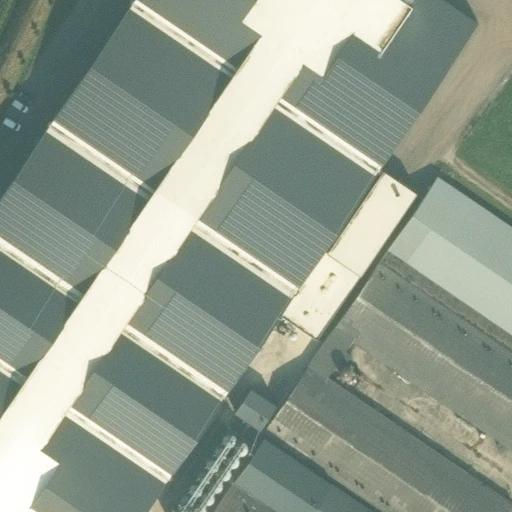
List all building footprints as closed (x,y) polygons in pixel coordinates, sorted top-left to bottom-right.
[(143,511),(278,314),(316,339),(416,193),(382,169),(327,251),(323,248),(477,22),(444,0),(135,0),(0,199),(0,511),(143,511)] [(511,226),(437,179),(389,254),(511,332),(511,226)] [(287,404),(466,511),(511,511),(511,493),(325,382),(319,392),(301,381),(287,404)] [(260,429),(276,405),(250,388),(234,412),(260,429)] [(382,511),(265,437),(216,511),(382,511)]
